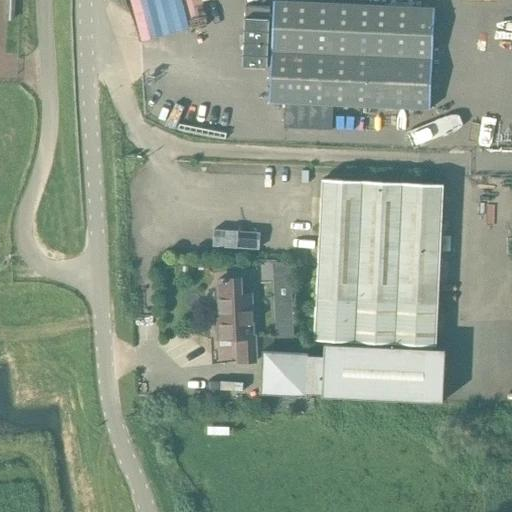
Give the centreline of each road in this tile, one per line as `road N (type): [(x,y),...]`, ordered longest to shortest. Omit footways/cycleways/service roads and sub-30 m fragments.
road 1 (unclassified): [(98,276),(46,270),(21,239),(49,116),(44,0)]
road 2 (unclassified): [(98,276),(85,0)]
road 3 (unclassified): [(147,511),(112,421),(98,276)]
